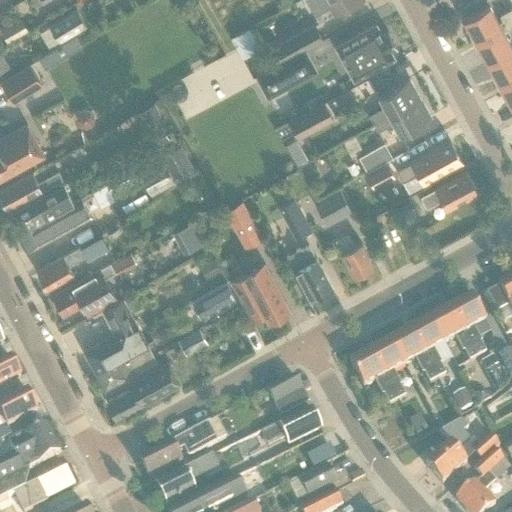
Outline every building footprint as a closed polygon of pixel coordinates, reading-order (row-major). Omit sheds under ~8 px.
[(307,0),(314,13),(319,22),(334,14),(360,0),(307,0)] [(476,41),(511,20),(511,8),(500,15),(503,20),(499,22),(489,5),(464,19),(476,41)] [(49,25),(60,43),(87,27),(76,9),(49,25)] [(1,32),(8,43),(28,31),(21,20),(1,32)] [(511,20),(476,41),(488,62),(511,49),(511,46),(504,31),(508,29),(511,34),(511,33),(511,20)] [(278,64),(306,49),(323,40),(315,24),(269,49),(278,64)] [(391,51),(397,47),(388,31),(382,34),(377,24),(336,46),(354,80),(395,58),(391,51)] [(243,59),(253,53),(242,31),(231,37),(243,59)] [(38,58),(44,68),(82,46),(76,36),(38,58)] [(318,70),(306,49),(256,77),(268,98),(318,70)] [(511,49),(488,62),(500,84),(511,77),(511,49)] [(2,54),(0,54),(0,72),(10,67),(2,54)] [(14,102),(43,85),(31,64),(2,81),(14,102)] [(511,77),(500,84),(511,106),(511,105),(511,77)] [(374,123),(420,97),(409,78),(379,95),(385,105),(369,115),(374,123)] [(430,116),(420,97),(374,123),(378,131),(395,122),(401,133),(430,116)] [(324,101),(288,121),(298,140),(334,120),(324,101)] [(164,122),(155,103),(134,114),(143,132),(164,122)] [(78,113),(76,120),(80,126),(87,128),(92,124),(94,117),(91,111),(84,110),(78,113)] [(168,124),(157,130),(147,136),(156,154),(178,142),(168,124)] [(0,139),(0,151),(1,153),(0,153),(0,178),(25,165),(27,169),(39,162),(37,159),(43,155),(27,125),(0,139)] [(298,166),(308,160),(296,139),(285,145),(298,166)] [(422,182),(462,161),(451,141),(411,162),(411,163),(397,171),(403,181),(417,173),(422,182)] [(368,171),(392,157),(385,143),(360,157),(368,171)] [(195,171),(193,168),(181,146),(160,158),(163,162),(140,174),(151,195),(195,171)] [(314,160),(303,166),(310,178),(321,171),(314,160)] [(366,177),(373,190),(395,178),(388,164),(366,177)] [(0,193),(8,209),(63,180),(59,171),(38,182),(34,173),(0,190),(0,193)] [(447,208),(478,191),(467,171),(437,187),(437,188),(421,197),(427,207),(443,199),(447,208)] [(114,174),(99,181),(108,203),(124,196),(114,174)] [(68,182),(61,186),(37,199),(12,213),(11,213),(10,213),(20,231),(71,203),(66,194),(72,190),(68,182)] [(315,204),(327,225),(352,212),(341,190),(315,204)] [(71,203),(20,231),(30,249),(91,216),(81,198),(71,203)] [(286,221),(303,212),(297,202),(280,210),(286,221)] [(401,219),(415,211),(410,202),(396,210),(401,219)] [(245,246),(263,237),(251,214),(233,224),(245,246)] [(103,233),(79,247),(79,246),(38,270),(48,289),(74,274),(70,266),(86,257),(87,258),(110,245),(103,233)] [(355,276),(374,265),(361,242),(355,246),(348,233),(336,239),(343,252),(343,253),(355,276)] [(333,288),(317,258),(310,245),(301,249),(301,248),(287,255),(295,270),(293,272),(308,300),(315,297),(333,288)] [(130,252),(100,269),(100,268),(54,294),(53,294),(56,299),(54,301),(59,311),(61,310),(64,314),(83,303),(88,313),(116,298),(105,278),(115,273),(116,275),(136,263),(130,252)] [(199,267),(207,281),(222,273),(214,259),(199,267)] [(244,273),(231,280),(252,318),(263,312),(269,322),(290,311),(264,262),(244,273)] [(511,280),(499,288),(486,296),(497,315),(510,307),(511,311),(511,280)] [(227,283),(192,303),(200,317),(235,297),(227,283)] [(148,343),(143,334),(123,298),(105,308),(118,332),(85,350),(96,371),(130,353),(148,343)] [(452,309),(478,358),(486,354),(480,344),(482,343),(474,329),(485,322),(472,298),(452,309)] [(173,312),(170,306),(163,310),(166,316),(173,312)] [(191,326),(182,307),(167,315),(169,319),(149,329),(156,343),(191,326)] [(478,358),(452,309),(431,320),(445,344),(455,339),(463,353),(464,352),(470,363),(478,358)] [(445,344),(431,320),(411,331),(438,380),(446,376),(440,366),(452,359),(444,345),(445,344)] [(178,341),(186,355),(207,343),(199,329),(178,341)] [(411,331),(391,342),(404,367),(415,360),(423,375),(424,374),(430,384),(438,380),(411,331)] [(404,367),(391,342),(370,353),(397,402),(406,398),(400,387),(402,386),(393,372),(404,367)] [(148,343),(130,353),(96,371),(105,388),(157,360),(148,343)] [(511,378),(511,352),(511,350),(498,357),(510,379),(511,378)] [(397,402),(370,353),(350,364),(364,389),(375,382),(383,397),(384,396),(390,406),(397,402)] [(493,356),(480,363),(486,373),(498,366),(493,356)] [(0,387),(21,377),(11,358),(0,364),(0,387)] [(149,372),(151,377),(132,387),(131,387),(107,400),(117,417),(141,404),(162,392),(161,390),(178,380),(168,362),(149,372)] [(266,393),(274,407),(303,392),(294,377),(266,393)] [(7,427),(38,411),(28,391),(0,405),(0,419),(2,419),(7,427)] [(474,395),(480,405),(491,400),(487,393),(481,391),(474,395)] [(461,393),(451,398),(460,414),(469,408),(461,393)] [(311,409),(279,425),(289,445),(321,430),(311,409)] [(221,413),(214,417),(223,434),(230,431),(221,413)] [(439,434),(449,445),(426,465),(442,485),(467,463),(459,454),(472,442),(464,433),(468,429),(462,421),(439,434)] [(0,500),(2,499),(23,489),(16,475),(59,453),(46,426),(26,436),(25,433),(8,441),(11,447),(15,455),(0,462),(0,500)] [(207,426),(196,432),(140,460),(150,479),(182,463),(176,452),(183,449),(189,459),(217,444),(207,426)] [(482,462),(495,451),(499,447),(491,438),(474,453),(482,462)] [(330,447),(307,459),(313,471),(336,459),(330,447)] [(354,447),(341,449),(346,475),(359,472),(354,447)] [(482,480),(478,484),(476,482),(455,500),(466,511),(486,511),(495,505),(484,492),(495,483),(488,475),(504,461),(495,451),(474,470),(482,480)] [(222,458),(215,462),(212,457),(156,485),(161,494),(160,498),(163,503),(166,504),(168,507),(195,493),(189,483),(204,476),(207,483),(222,475),(221,474),(228,470),(222,458)] [(299,481),(308,500),(337,485),(328,466),(299,481)] [(47,500),(76,486),(66,468),(17,492),(14,494),(23,511),(27,511),(48,502),(47,500)] [(236,479),(169,511),(218,511),(246,498),(236,479)] [(330,511),(343,506),(336,492),(300,509),(301,511),(330,511)] [(256,511),(252,502),(233,511),(256,511)]
